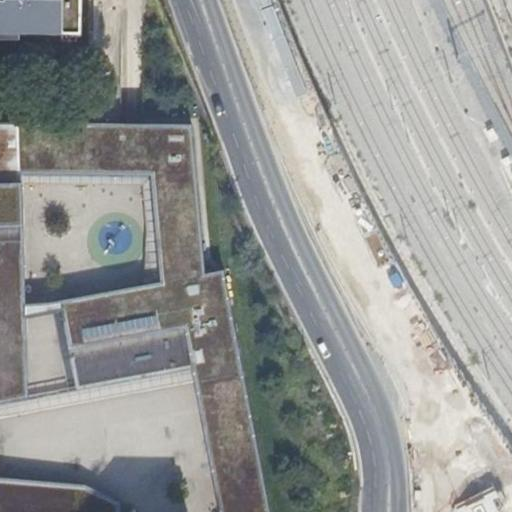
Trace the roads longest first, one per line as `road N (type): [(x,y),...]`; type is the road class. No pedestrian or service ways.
road 1 (trunk): [(197,0),(292,224),(394,398),(474,511)]
road 2 (trunk): [(511,482),(332,187),(250,0)]
